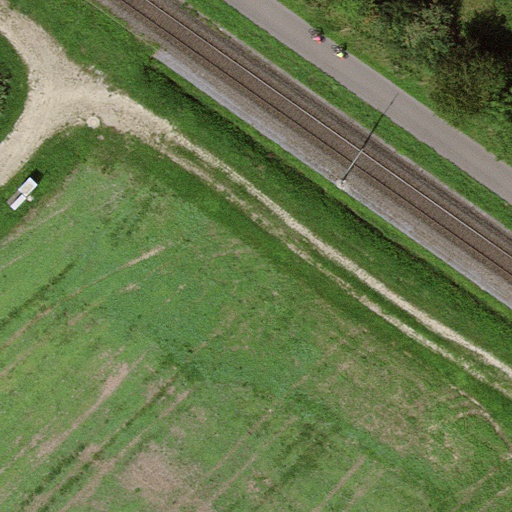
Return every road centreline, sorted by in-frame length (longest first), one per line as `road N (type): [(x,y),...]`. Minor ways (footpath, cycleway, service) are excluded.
road 1 (track): [(511,383),(117,107),(76,102),(47,117),(52,76),(0,11)]
road 2 (unclassified): [(253,0),(511,182)]
